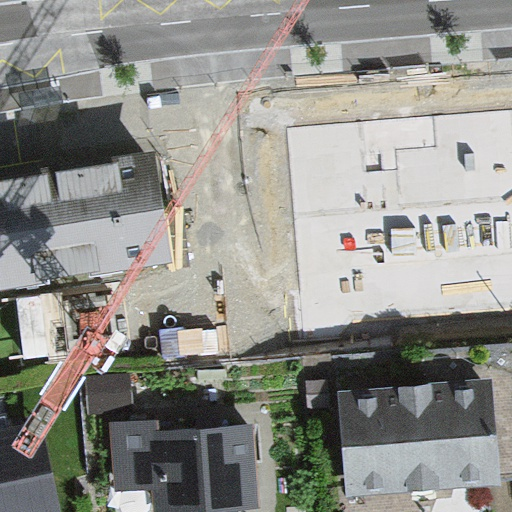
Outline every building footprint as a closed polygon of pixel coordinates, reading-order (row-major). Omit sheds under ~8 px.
[(511,121),(502,122),(506,176),(511,175),(511,121)] [(472,124),(403,128),(408,216),(476,213),(472,124)] [(403,128),(338,131),(343,219),(408,216),(403,128)] [(338,131),(277,134),(280,191),(281,222),(343,219),(338,131)] [(277,134),(252,135),(255,192),(280,191),(277,134)] [(0,166),(0,285),(164,258),(145,143),(0,166)] [(322,406),(320,380),(299,382),(301,408),(322,406)] [(329,393),(335,491),(488,481),(482,383),(329,393)] [(146,420),(101,423),(105,485),(143,482),(144,511),(156,511),(247,506),(242,424),(147,431),(146,420)] [(0,426),(0,511),(47,511),(29,421),(0,426)]
